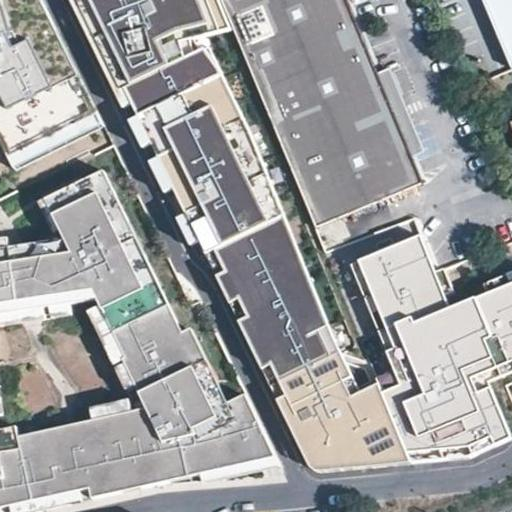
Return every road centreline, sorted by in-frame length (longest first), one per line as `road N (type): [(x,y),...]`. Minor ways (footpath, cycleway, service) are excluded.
road 1 (residential): [(53,0),(306,488)]
road 2 (residential): [(306,488),(511,467)]
road 3 (residential): [(111,511),(306,488)]
